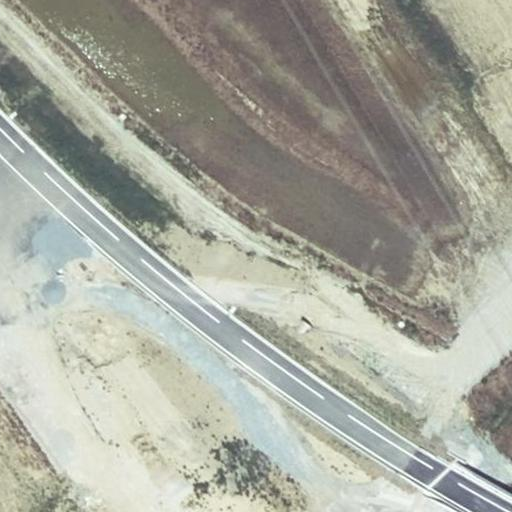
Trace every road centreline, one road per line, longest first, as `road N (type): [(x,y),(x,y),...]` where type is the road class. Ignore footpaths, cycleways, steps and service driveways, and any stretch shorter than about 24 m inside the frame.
road 1 (motorway): [(495,511),(286,385),(84,222),(0,134)]
road 2 (motorway): [(223,511),(0,216)]
road 3 (motorway): [(0,311),(151,511)]
